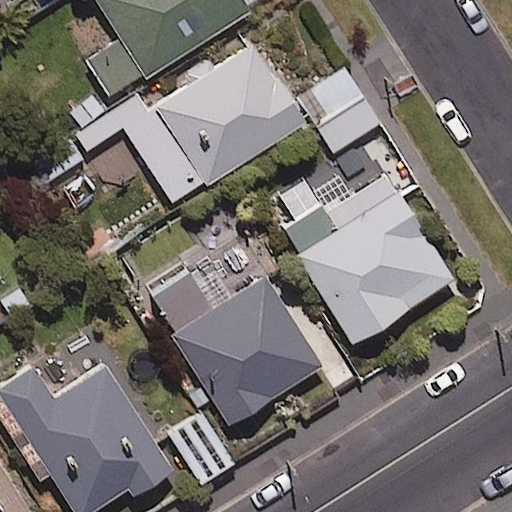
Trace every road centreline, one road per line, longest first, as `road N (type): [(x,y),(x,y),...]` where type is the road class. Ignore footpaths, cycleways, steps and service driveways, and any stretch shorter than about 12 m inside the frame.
road 1 (tertiary): [(314,511),(511,387)]
road 2 (residential): [(425,0),(511,138)]
